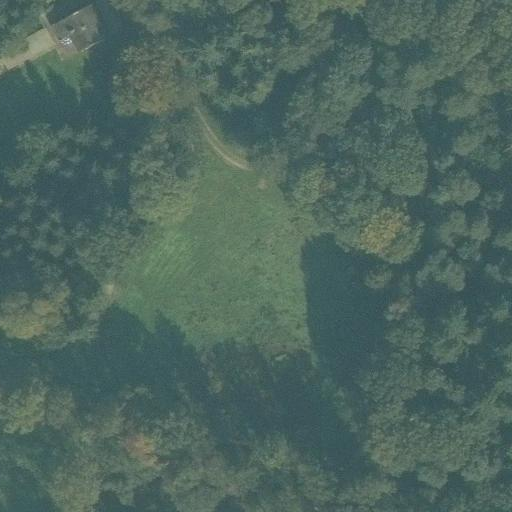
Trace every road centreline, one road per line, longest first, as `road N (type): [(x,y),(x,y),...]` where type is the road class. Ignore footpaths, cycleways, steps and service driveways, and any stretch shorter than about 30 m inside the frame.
road 1 (unclassified): [(126,0),(232,160),(322,194),(363,216),(383,239),(399,269),(401,300),(375,359),(366,413),(392,468)]
road 2 (unclassified): [(0,370),(392,468)]
road 3 (unclassified): [(256,0),(511,63)]
road 4 (unclassified): [(392,468),(511,499)]
